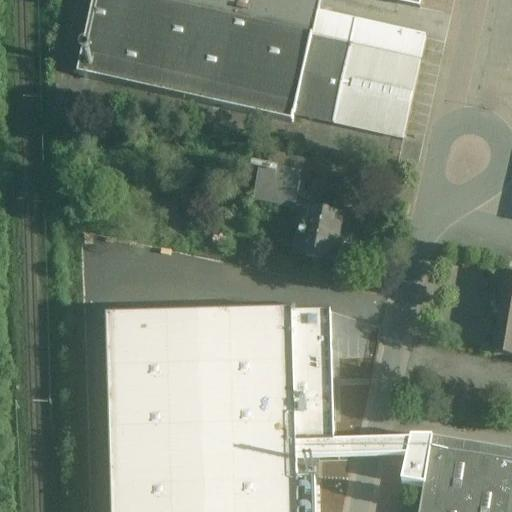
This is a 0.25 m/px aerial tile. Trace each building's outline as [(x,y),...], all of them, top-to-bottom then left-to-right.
[(94,0),(77,78),(292,124),(294,117),(334,126),(351,46),(312,37),(318,14),(320,0),(375,0),(419,9),(421,0),(94,0)] [(405,33),(318,14),(312,37),(351,46),(334,126),(403,141),(426,38),(405,34),(405,33)] [(250,203),(294,208),(298,174),(254,169),(250,203)] [(345,221),(311,214),(305,238),(299,237),(295,256),(338,266),(342,246),(339,245),(345,221)] [(511,264),(495,355),(511,357),(511,264)] [(332,314),(108,319),(112,511),(298,511),(297,448),(336,447),(332,314)] [(446,389),(445,413),(477,414),(477,389),(446,389)] [(511,511),(511,453),(432,440),(426,476),(420,481),(424,487),(420,511),(511,511)]
